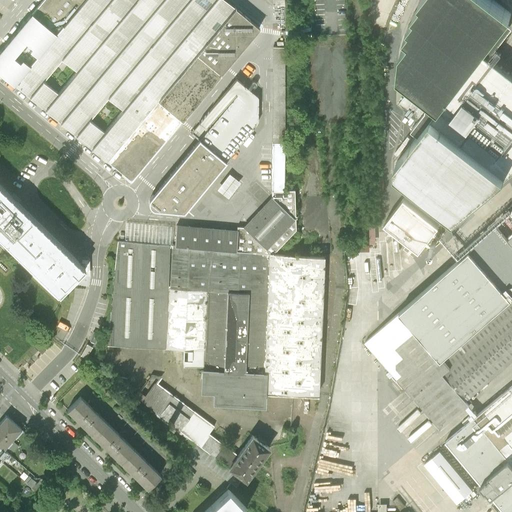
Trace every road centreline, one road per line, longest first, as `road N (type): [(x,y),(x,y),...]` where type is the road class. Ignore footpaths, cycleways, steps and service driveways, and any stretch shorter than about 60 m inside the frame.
road 1 (tertiary): [(16,393),(136,511)]
road 2 (unknown): [(406,465),(511,371)]
